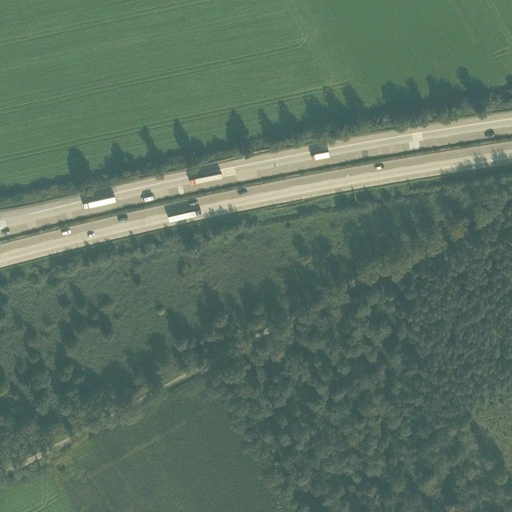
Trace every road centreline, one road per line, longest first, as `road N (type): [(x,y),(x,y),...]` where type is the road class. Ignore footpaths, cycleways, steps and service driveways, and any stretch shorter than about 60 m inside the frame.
road 1 (unclassified): [(0,470),(511,189)]
road 2 (motorway): [(0,252),(183,208),(511,148)]
road 3 (motorway): [(511,124),(304,160),(0,228)]
